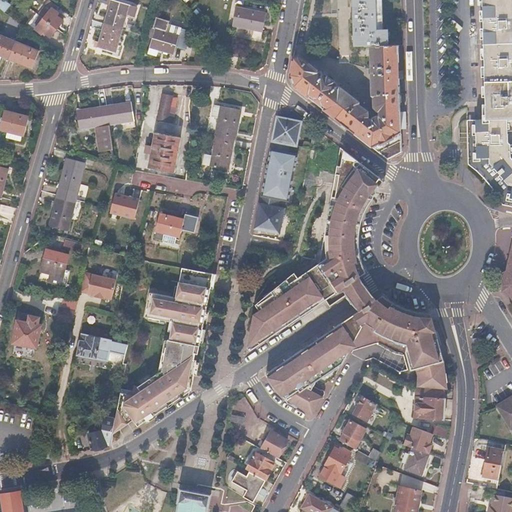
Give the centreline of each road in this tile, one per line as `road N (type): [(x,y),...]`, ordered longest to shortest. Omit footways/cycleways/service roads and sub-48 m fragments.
road 1 (residential): [(245,371),(112,457),(0,481)]
road 2 (residential): [(0,312),(63,83)]
road 3 (secondary): [(445,291),(465,376),(447,511)]
road 4 (residential): [(273,84),(129,75),(63,83)]
road 5 (residential): [(273,84),(390,172),(418,209)]
road 6 (residential): [(404,271),(348,299),(245,371)]
road 7 (residential): [(316,434),(362,353),(377,351),(401,366)]
road 8 (secondary): [(413,0),(416,136)]
